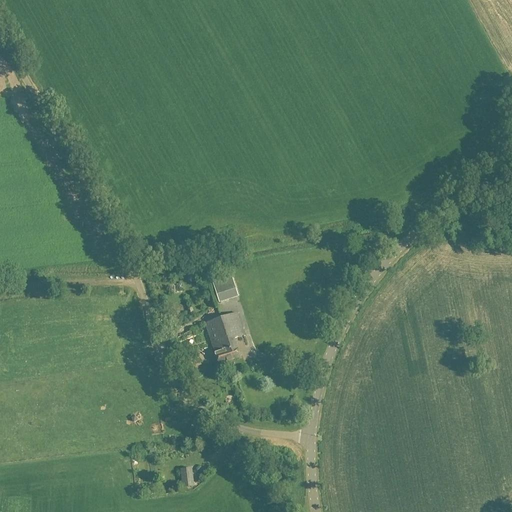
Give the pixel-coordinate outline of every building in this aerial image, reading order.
[(219,303),(238,297),(231,278),(212,284),(219,303)] [(179,300),(188,296),(185,289),(176,292),(179,300)] [(219,366),(229,363),(239,359),(233,341),(244,337),(236,315),(205,325),(219,366)] [(183,358),(188,371),(201,366),(196,353),(183,358)] [(183,489),(193,488),(191,470),(181,471),(183,489)]
